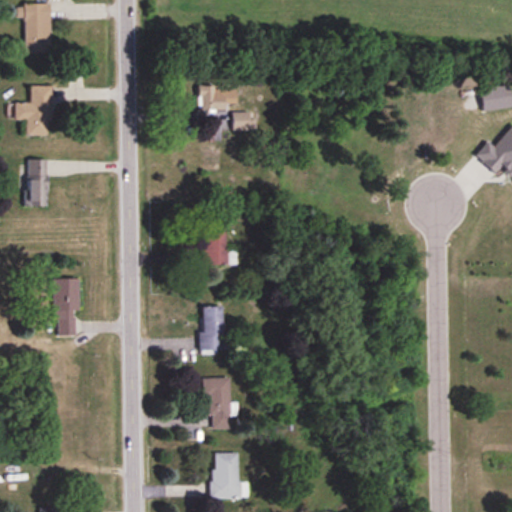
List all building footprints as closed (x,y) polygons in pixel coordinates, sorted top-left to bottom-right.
[(23,53),(49,53),(49,3),(23,3),(23,53)] [(14,103),(14,121),(24,121),(24,136),(49,136),(49,86),(29,86),(29,103),(14,103)] [(235,88),(197,88),(197,110),(236,110),(235,88)] [(231,131),(250,131),(250,114),(231,114),(231,131)] [(46,160),(25,160),(25,208),(46,208),(46,160)] [(201,225),(201,267),(225,267),(225,225),(201,225)] [(76,280),(52,280),(52,321),(57,321),(57,337),(76,337),(76,280)] [(200,308),(200,353),(221,353),(221,308),(200,308)] [(228,379),(201,380),(201,399),(208,399),(208,430),(229,429),(228,379)] [(246,481),(236,482),(236,453),(210,453),(210,498),(246,498),(246,481)]
